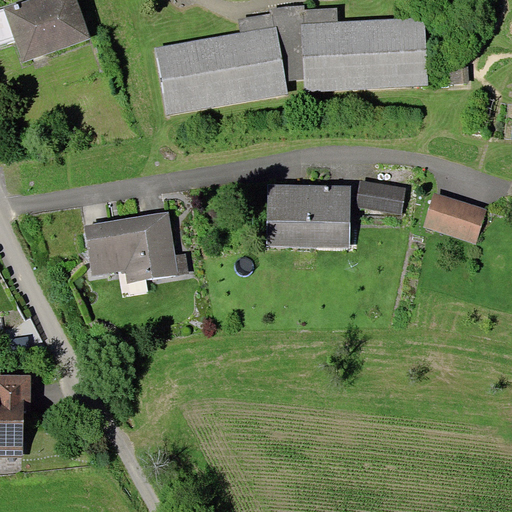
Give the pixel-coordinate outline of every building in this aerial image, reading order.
[(77,0),(28,0),(4,9),(14,39),(23,63),(91,38),(77,0)] [(241,32),(154,48),(167,114),(289,92),(286,80),(306,79),(306,92),(428,85),(424,17),(338,22),(338,8),(305,10),(305,4),(272,8),(273,13),(238,18),(241,32)] [(0,43),(14,39),(4,9),(0,9),(0,43)] [(448,65),(448,84),(468,84),(468,65),(448,65)] [(355,207),(403,214),(407,188),(359,180),(355,207)] [(267,246),(349,248),(351,186),(268,184),(267,246)] [(424,227),(477,244),(488,209),(435,192),(424,227)] [(168,211),(84,225),(93,276),(125,271),(127,283),(179,275),(176,255),(168,211)] [(186,253),(176,255),(179,275),(189,273),(186,253)] [(0,455),(24,455),(24,409),(31,409),(31,374),(0,373),(0,455)]
